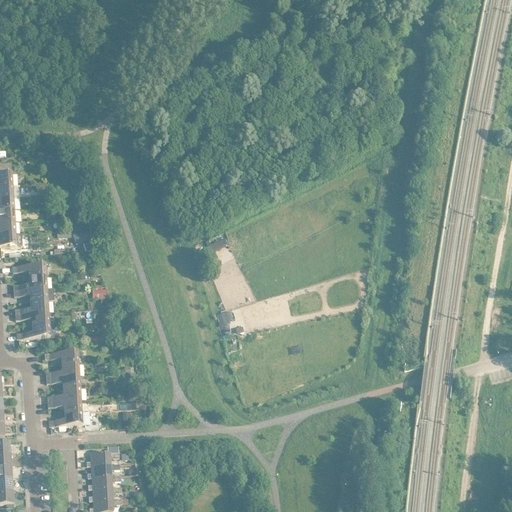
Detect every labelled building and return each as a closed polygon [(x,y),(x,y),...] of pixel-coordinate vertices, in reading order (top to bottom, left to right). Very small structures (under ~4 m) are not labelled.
[(0,187),(16,186),(15,174),(14,163),(0,163),(0,187)] [(0,199),(17,198),(23,198),(22,186),(16,186),(0,187),(0,199)] [(0,211),(17,210),(17,198),(0,199),(0,211)] [(0,217),(0,223),(18,222),(17,210),(0,211),(0,218),(0,217)] [(0,228),(1,229),(1,235),(19,234),(18,222),(0,223),(0,228)] [(88,229),(79,233),(83,244),(92,240),(88,229)] [(19,234),(1,235),(2,241),(0,241),(0,247),(19,247),(19,234)] [(229,237),(212,245),(217,255),(233,247),(229,237)] [(92,241),(85,243),(88,251),(89,251),(90,252),(95,250),(92,241)] [(32,272),(32,278),(50,278),(49,265),(15,267),(16,273),(32,272)] [(16,286),(17,291),(50,289),(50,278),(32,278),(33,285),(16,286)] [(100,289),(95,289),(96,298),(111,298),(111,289),(109,289),(108,286),(100,286),(100,289)] [(33,296),(34,302),(51,301),(57,301),(56,289),(50,289),(17,291),(17,297),(33,296)] [(18,310),(18,315),(52,313),(51,301),(34,302),(34,309),(18,310)] [(220,315),(222,322),(232,319),(231,318),(234,317),(233,314),(230,315),(229,312),(220,315)] [(35,320),(35,326),(52,325),(52,313),(18,315),(19,321),(35,320)] [(52,325),(35,326),(36,333),(19,334),(20,340),(56,338),(58,334),(58,329),(56,326),(57,326),(57,325),(52,325)] [(64,359),(65,366),(82,365),(81,352),(48,354),(48,360),(64,359)] [(49,373),(49,379),(83,377),(82,365),(65,366),(65,372),(49,373)] [(137,373),(130,373),(130,384),(139,383),(138,373),(137,373)] [(66,383),(66,390),(83,389),(83,377),(49,379),(49,384),(66,383)] [(50,397),(51,403),(84,400),(83,389),(66,390),(66,396),(50,397)] [(143,398),(134,399),(135,409),(146,409),(149,409),(149,398),(143,398)] [(67,407),(68,413),(85,412),(84,400),(51,403),(51,408),(67,407)] [(133,411),(125,412),(126,427),(134,426),(133,411)] [(85,412),(68,413),(68,420),(52,421),(52,427),(86,425),(85,412)] [(0,455),(14,455),(13,442),(0,443),(0,455)] [(122,446),(110,446),(110,447),(111,454),(112,454),(112,453),(122,453),(122,446)] [(90,467),(95,467),(95,466),(114,465),(113,459),(122,458),(122,453),(112,453),(112,454),(111,454),(94,455),(94,462),(90,462),(90,467)] [(0,467),(15,467),(14,455),(0,455),(0,467)] [(91,479),(95,478),(114,477),(114,476),(114,470),(123,470),(123,464),(114,465),(95,466),(95,467),(95,474),(90,474),(91,479)] [(0,479),(15,479),(15,467),(0,467),(0,479)] [(91,490),(96,490),(115,488),(115,482),(124,481),(123,476),(114,476),(114,477),(95,478),(96,485),(91,485),(91,490)] [(0,492),(16,491),(15,479),(0,479),(0,492)] [(92,502),(97,501),(116,500),(115,494),(124,493),(124,487),(115,488),(96,490),(96,497),(92,497),(92,502)] [(0,492),(0,496),(0,497),(1,505),(9,504),(17,504),(16,491),(0,492)] [(97,501),(97,508),(93,509),(92,511),(115,511),(116,511),(116,505),(125,505),(125,504),(125,499),(116,500),(97,501)]
